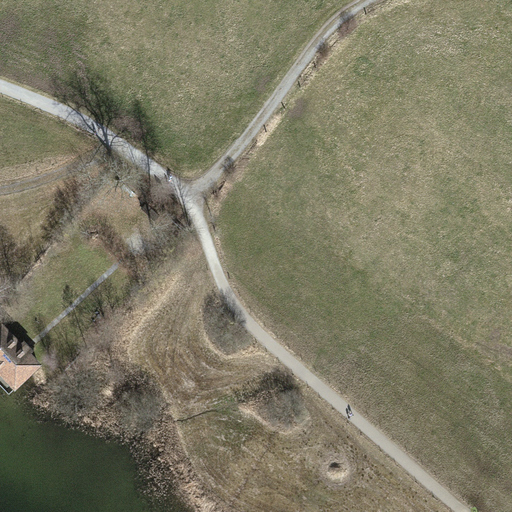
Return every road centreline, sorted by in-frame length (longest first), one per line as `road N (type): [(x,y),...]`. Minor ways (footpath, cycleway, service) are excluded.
road 1 (track): [(123,145),(189,196),(231,301),(259,334),(463,511)]
road 2 (track): [(189,196),(229,161),(316,45),(370,0)]
road 3 (track): [(123,145),(0,86)]
road 4 (track): [(0,190),(123,145)]
